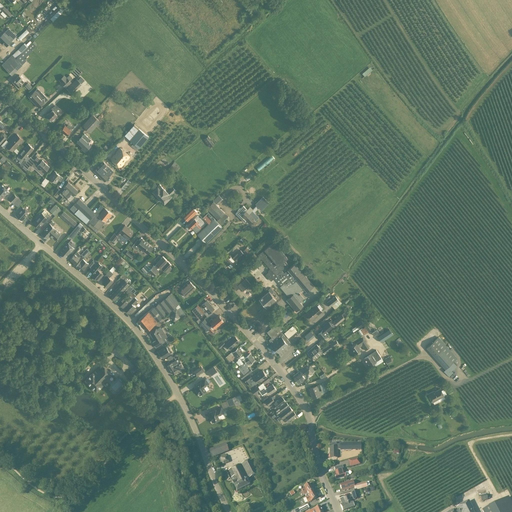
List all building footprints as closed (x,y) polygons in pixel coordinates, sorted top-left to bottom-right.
[(12,14),(4,6),(1,9),(1,10),(8,17),(12,14)] [(53,22),(62,12),(59,9),(50,19),(53,22)] [(29,31),(31,33),(33,30),(29,26),(18,37),(21,40),(29,31)] [(11,32),(8,29),(6,31),(0,36),(0,38),(6,46),(10,42),(11,43),(13,42),(11,41),(13,39),(9,34),(11,32)] [(25,59),(33,50),(32,49),(37,44),(33,41),(27,47),(23,43),(9,58),(2,65),(12,75),(26,60),(25,59)] [(19,75),(12,82),(18,88),(24,82),(22,79),(22,78),(19,75)] [(71,82),(67,78),(61,83),(65,87),(71,82)] [(38,108),(44,102),(48,99),(38,88),(34,91),(28,97),(38,108)] [(53,121),(55,118),(54,117),(58,113),(54,108),(53,107),(48,111),(49,112),(46,115),(49,117),(48,118),(49,119),(50,119),(51,120),(51,119),(53,121)] [(93,114),(82,125),(90,132),(100,121),(93,114)] [(149,137),(134,124),(124,135),(139,148),(149,137)] [(65,125),(60,130),(67,135),(71,131),(65,125)] [(4,147),(6,145),(12,150),(22,139),(16,134),(9,142),(6,140),(1,145),(4,147)] [(83,147),(81,148),(85,151),(90,145),(87,142),(90,139),(84,134),(82,137),(81,136),(81,137),(77,141),(83,147)] [(214,144),(208,136),(203,139),(210,147),(214,144)] [(26,157),(34,149),(28,144),(19,155),(16,158),(20,160),(18,162),(20,164),(19,165),(21,167),(28,159),(26,157)] [(113,158),(122,166),(131,155),(121,148),(113,158)] [(271,155),(257,168),(260,171),(274,158),(271,155)] [(31,157),(22,168),(27,171),(28,169),(31,172),(35,169),(42,175),(44,172),(49,167),(42,160),(41,161),(37,157),(34,160),(31,157)] [(113,171),(102,160),(93,170),(104,180),(113,171)] [(8,169),(12,165),(8,161),(4,164),(8,169)] [(178,167),(179,166),(174,162),(171,165),(167,170),(172,174),(175,170),(176,172),(180,168),(178,167)] [(63,178),(61,176),(54,171),(49,178),(56,183),(59,179),(60,181),(63,178)] [(44,187),(49,181),(45,178),(40,184),(44,187)] [(63,197),(64,196),(73,186),(68,181),(63,186),(65,187),(59,193),(63,197)] [(167,192),(160,184),(153,191),(164,203),(171,196),(170,195),(176,190),(172,187),(167,192)] [(0,199),(6,193),(8,194),(9,192),(2,185),(0,187),(0,199)] [(70,201),(75,196),(73,195),(77,190),(73,186),(64,196),(70,201)] [(13,193),(8,199),(18,207),(22,201),(18,198),(18,197),(13,193)] [(268,202),(263,197),(255,204),(257,206),(253,209),(250,206),(247,210),(243,206),(236,213),(244,222),(246,220),(249,223),(253,219),(255,221),(259,217),(254,212),(258,208),(261,210),(268,202)] [(70,208),(75,212),(84,202),(79,198),(70,208)] [(213,201),(211,203),(209,204),(206,207),(218,219),(224,213),(213,201)] [(74,213),(80,217),(90,208),(86,204),(84,202),(75,212),(74,213)] [(80,217),(88,224),(97,232),(99,229),(112,213),(111,212),(101,204),(95,212),(90,208),(80,217)] [(56,205),(50,211),(55,216),(61,210),(56,205)] [(197,212),(192,206),(183,216),(188,221),(197,212)] [(29,212),(22,207),(15,215),(22,220),(29,212)] [(77,223),(63,211),(60,216),(73,227),(77,223)] [(202,218),(208,225),(198,234),(206,242),(222,227),(208,212),(202,218)] [(45,216),(41,213),(33,222),(39,228),(50,215),(47,213),(45,216)] [(58,216),(54,219),(63,228),(66,224),(58,216)] [(195,231),(201,225),(202,225),(201,224),(203,221),(199,218),(196,220),(194,218),(188,224),(188,225),(186,226),(189,229),(190,227),(191,228),(191,227),(195,231)] [(48,226),(47,226),(41,232),(47,237),(54,230),(49,225),(48,226)] [(110,238),(114,241),(118,236),(125,242),(133,232),(127,228),(128,227),(125,225),(117,235),(114,233),(110,238)] [(74,229),(68,236),(72,239),(78,233),(74,229)] [(258,255),(271,270),(273,273),(275,271),(274,270),(278,267),(280,271),(281,270),(288,265),(284,260),(287,258),(286,255),(289,253),(274,235),(266,242),(269,245),(258,255)] [(152,247),(142,239),(140,241),(137,239),(132,246),(135,248),(138,245),(147,253),(152,247)] [(75,248),(68,242),(59,252),(66,258),(75,248)] [(248,246),(243,251),(248,256),(253,251),(248,246)] [(85,255),(89,251),(89,250),(89,249),(88,247),(87,248),(86,248),(81,254),(84,257),(85,255)] [(191,248),(184,255),(187,257),(194,251),(191,248)] [(127,250),(124,254),(130,259),(133,255),(127,250)] [(244,254),(240,250),(235,256),(232,258),(229,255),(224,261),(228,265),(227,266),(230,268),(231,267),(239,259),(238,259),(244,254)] [(79,257),(80,255),(76,251),(74,253),(70,259),(75,263),(79,257)] [(154,266),(157,268),(160,265),(168,273),(172,268),(169,266),(171,264),(163,256),(157,262),(157,263),(154,266)] [(86,266),(88,263),(83,258),(80,261),(76,266),(82,271),(86,266)] [(104,274),(99,270),(102,266),(98,261),(90,269),(93,272),(91,275),(99,281),(104,274)] [(161,272),(157,268),(154,266),(154,265),(152,267),(148,262),(144,266),(156,278),(161,272)] [(265,274),(271,281),(275,278),(281,286),(280,287),(286,294),(287,293),(290,296),(286,300),(296,311),(303,305),(300,302),(304,298),(299,292),(303,288),(306,292),(313,286),(294,263),(288,269),(284,273),(281,270),(280,271),(278,267),(274,270),(275,271),(273,273),(271,270),(265,274)] [(107,287),(113,280),(110,277),(113,273),(112,272),(116,269),(113,266),(110,270),(109,270),(102,278),(104,280),(102,282),(107,287)] [(244,280),(241,276),(231,285),(236,291),(240,287),(243,291),(251,284),(246,279),(244,280)] [(129,284),(124,280),(110,295),(115,300),(129,284)] [(178,285),(174,289),(177,292),(180,290),(187,296),(196,288),(189,280),(181,288),(178,285)] [(123,297),(118,302),(123,307),(128,301),(129,302),(136,295),(131,290),(134,286),(131,284),(125,291),(129,294),(125,298),(123,297)] [(266,307),(276,299),(269,291),(259,299),(266,307)] [(146,331),(179,303),(171,293),(137,321),(146,331)] [(330,307),(338,300),(335,296),(326,303),(330,307)] [(133,304),(138,300),(134,297),(130,301),(124,308),(129,313),(135,307),(133,304)] [(198,317),(204,312),(204,313),(207,311),(209,313),(214,308),(207,300),(201,305),(203,307),(201,309),(197,304),(195,306),(194,305),(190,308),(198,317)] [(317,305),(307,314),(311,319),(321,311),(317,305)] [(182,317),(176,308),(170,313),(175,321),(182,317)] [(345,318),(342,314),(333,321),(336,325),(345,318)] [(213,329),(215,328),(223,320),(219,315),(213,320),(211,318),(209,320),(210,322),(212,324),(210,326),(204,318),(200,322),(206,331),(205,332),(207,334),(209,332),(210,334),(214,331),(213,329)] [(318,333),(322,338),(326,335),(328,333),(329,333),(328,332),(333,327),(328,321),(322,326),(324,329),(318,333)] [(364,334),(370,330),(367,325),(360,330),(364,334)] [(293,326),(284,333),(288,338),(297,331),(293,326)] [(156,346),(166,340),(165,338),(167,336),(162,328),(161,329),(160,327),(151,333),(150,333),(155,340),(153,341),(156,346)] [(271,337),(275,334),(271,329),(267,332),(271,337)] [(377,337),(381,342),(384,340),(392,334),(389,329),(381,335),(377,337)] [(275,339),(275,340),(271,344),(279,353),(290,343),(282,333),(275,339)] [(235,336),(225,344),(230,349),(239,341),(235,336)] [(363,338),(352,346),(351,347),(355,353),(358,351),(360,349),(359,347),(362,345),(365,350),(369,347),(363,338)] [(434,340),(426,347),(445,369),(448,366),(453,362),(434,340)] [(125,343),(119,348),(129,360),(135,355),(125,343)] [(314,360),(323,352),(324,354),(333,348),(330,344),(321,350),(320,349),(311,357),(314,360)] [(163,357),(172,352),(168,345),(158,350),(163,357)] [(320,349),(316,345),(307,352),(311,357),(320,349)] [(232,352),(229,354),(231,357),(234,354),(237,358),(242,353),(237,348),(232,352)] [(365,362),(366,364),(368,364),(369,366),(374,363),(375,366),(383,361),(381,358),(376,350),(365,357),(364,357),(366,361),(365,362)] [(236,362),(240,366),(252,356),(250,353),(245,357),(243,355),(238,359),(238,360),(236,362)] [(173,374),(177,372),(184,368),(176,354),(174,356),(176,360),(168,365),(167,366),(168,369),(170,369),(173,374)] [(252,356),(240,366),(243,370),(248,366),(247,365),(254,359),(252,356)] [(392,361),(389,356),(384,359),(387,364),(392,361)] [(204,369),(200,363),(192,369),(196,375),(204,369)] [(102,364),(95,371),(93,373),(93,372),(85,380),(96,391),(104,384),(103,383),(112,375),(102,364)] [(305,378),(303,375),(305,374),(307,376),(315,371),(310,364),(299,371),(293,376),(298,383),(304,378),(305,378)] [(210,376),(217,371),(214,366),(206,371),(210,376)] [(244,378),(252,371),(250,368),(241,375),(244,378)] [(258,382),(267,376),(262,370),(252,377),(249,374),(243,378),(246,382),(247,385),(256,379),(258,382)] [(207,391),(205,387),(209,384),(205,378),(194,385),(195,387),(194,388),(198,393),(198,394),(199,395),(200,395),(202,394),(202,395),(207,391)] [(319,391),(317,385),(309,388),(310,392),(312,399),(323,394),(323,393),(329,391),(326,382),(319,385),(322,390),(319,391)] [(258,391),(262,395),(268,391),(270,394),(276,390),(272,384),(266,388),(265,386),(260,389),(258,386),(254,390),(252,391),(254,394),(258,391)] [(432,401),(438,399),(439,402),(445,399),(443,396),(444,395),(440,388),(433,392),(432,391),(428,393),(432,401)] [(281,396),(281,395),(277,398),(278,399),(274,401),(273,400),(271,397),(265,401),(269,406),(272,404),(274,406),(275,408),(278,406),(278,407),(286,401),(282,396),(281,396)] [(229,406),(229,407),(235,404),(234,403),(239,401),(238,397),(236,398),(236,397),(233,398),(226,400),(227,401),(221,403),(223,408),(229,406)] [(289,406),(289,405),(285,401),(279,406),(274,410),(278,415),(289,406)] [(277,423),(283,418),(293,410),(290,406),(280,414),(281,416),(277,419),(276,418),(274,420),(277,423)] [(212,422),(219,420),(217,415),(223,413),(221,407),(209,411),(211,414),(209,415),(212,422)] [(287,415),(288,417),(284,419),(287,422),(290,420),(296,415),(293,411),(287,415)] [(361,450),(361,443),(340,444),(340,445),(335,445),(335,447),(330,448),(330,458),(337,458),(337,450),(340,450),(340,451),(361,450)] [(228,451),(225,444),(209,450),(212,458),(229,452),(228,451)] [(219,458),(221,465),(222,465),(228,462),(226,457),(225,455),(219,458)] [(256,475),(253,468),(249,460),(239,465),(227,471),(224,473),(228,480),(230,479),(231,480),(237,492),(249,485),(246,479),(256,475)] [(334,472),(335,476),(336,480),(345,477),(344,473),(345,473),(343,466),(334,468),(335,472),(334,472)] [(354,488),(355,491),(357,490),(361,489),(367,488),(366,483),(360,484),(354,486),(353,482),(352,482),(340,485),(342,489),(342,491),(352,489),(354,488)] [(304,496),(308,494),(313,491),(309,484),(304,487),(305,488),(301,490),(304,496)] [(352,497),(353,500),(359,498),(357,490),(355,491),(352,492),(351,492),(352,495),(340,499),(342,504),(340,505),(343,511),(352,508),(354,508),(351,498),(352,497)] [(316,499),(313,491),(308,494),(309,497),(305,498),(308,503),(316,499)] [(511,511),(511,505),(508,498),(482,511),(511,511)] [(473,511),(472,511),(473,510),(469,501),(456,508),(456,509),(454,510),(454,511),(452,511),(473,511)]
